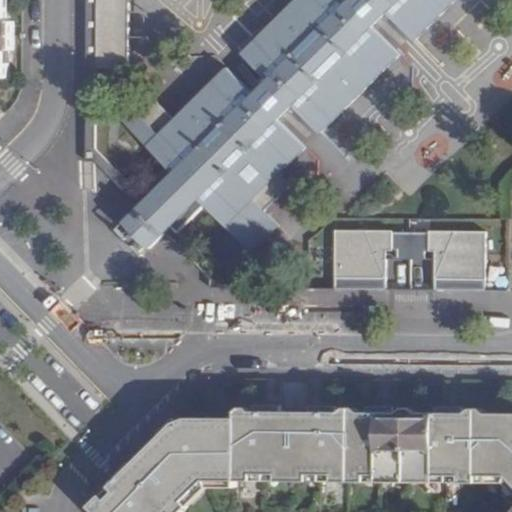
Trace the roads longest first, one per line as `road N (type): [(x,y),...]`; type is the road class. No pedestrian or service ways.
road 1 (residential): [(511,353),(214,348),(136,388)]
road 2 (residential): [(0,176),(51,116),(58,0)]
road 3 (residential): [(136,388),(115,382),(0,262)]
road 4 (residential): [(136,388),(130,414),(70,482),(61,511)]
